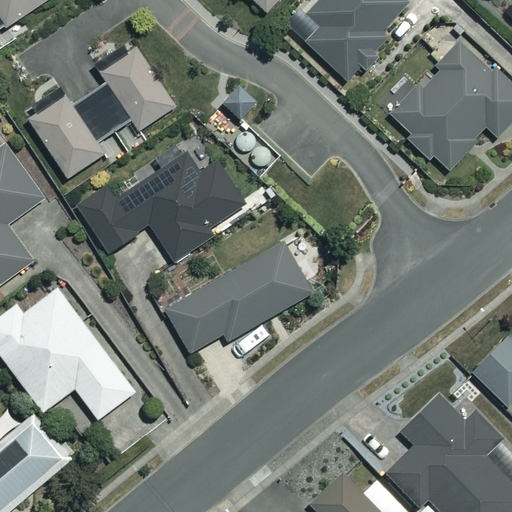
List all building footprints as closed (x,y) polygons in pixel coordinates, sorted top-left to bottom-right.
[(0,0),(0,30),(46,0),(0,0)] [(247,0),(264,15),(277,0),(247,0)] [(395,28),(387,21),(404,3),(399,0),(319,0),(291,30),(346,81),(395,28)] [(404,139),(430,161),(436,154),(451,167),(484,127),(497,138),(511,119),(511,86),(459,43),(419,91),(413,86),(389,115),(409,132),(404,139)] [(173,106),(135,47),(97,71),(105,83),(72,105),(65,94),(27,119),(65,177),(103,152),(110,163),(146,140),(139,128),(173,106)] [(220,101),(238,122),(258,105),(240,84),(220,101)] [(0,284),(31,262),(7,228),(45,201),(5,145),(0,148),(0,284)] [(199,172),(186,152),(117,198),(109,186),(76,207),(107,254),(149,226),(172,260),(215,231),(211,226),(244,204),(215,161),(199,172)] [(311,294),(282,241),(161,306),(186,353),(222,334),(225,341),(311,294)] [(131,392),(54,289),(22,313),(14,303),(0,313),(0,356),(43,414),(75,390),(96,419),(131,392)] [(511,343),(504,336),(470,371),(505,405),(511,398),(511,343)] [(415,511),(511,511),(511,484),(484,454),(500,439),(474,412),(463,422),(436,395),(399,430),(414,445),(386,472),(419,507),(415,511)] [(0,511),(28,511),(72,478),(31,427),(0,451),(0,511)] [(403,511),(374,483),(362,495),(343,476),(311,507),(315,511),(403,511)]
